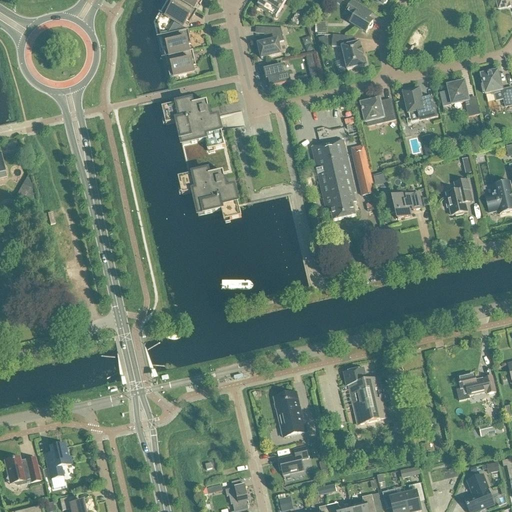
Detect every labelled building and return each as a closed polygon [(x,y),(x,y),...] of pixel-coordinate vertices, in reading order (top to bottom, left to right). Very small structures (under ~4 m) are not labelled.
[(177,0),(171,0),(168,6),(169,6),(172,7),(169,13),(166,11),(165,11),(162,16),(183,29),(190,18),(193,20),(197,12),(198,13),(198,12),(195,10),(195,11),(177,0)] [(177,0),(195,11),(195,10),(201,0),(204,2),(204,0),(177,0)] [(263,0),(258,9),(276,20),(287,2),(284,0),(263,0)] [(511,0),(496,0),(499,11),(508,9),(511,8),(511,0)] [(354,19),(350,25),(366,35),(369,30),(371,30),(373,27),(372,25),(373,24),(369,21),(373,15),(352,3),(346,14),(354,19)] [(301,20),(309,24),(315,14),(307,9),(301,20)] [(319,33),(327,33),(327,22),(318,23),(319,33)] [(258,47),(261,61),(281,56),(278,45),(284,43),(281,30),(265,30),(264,46),(258,47)] [(164,53),(165,59),(190,53),(187,41),(190,41),(188,32),(189,32),(188,31),(161,38),(163,47),(167,46),(168,52),(165,53),(164,53)] [(333,37),(332,48),(342,50),(345,62),(336,64),(338,73),(347,71),(347,72),(365,68),(364,65),(366,65),(364,59),(363,59),(360,45),(356,46),(347,48),(346,45),(347,38),(333,37)] [(329,46),(327,38),(318,40),(320,48),(329,46)] [(165,59),(167,68),(168,68),(168,67),(171,67),(173,73),(169,74),(169,73),(170,80),(195,74),(192,62),(195,61),(193,53),(193,52),(190,53),(165,59)] [(270,90),(273,89),(274,92),(283,90),(282,87),(291,85),(289,75),(284,76),(283,67),(264,72),(266,82),(268,81),(270,90)] [(481,88),(483,95),(485,95),(485,97),(494,95),(496,103),(504,101),(505,109),(511,107),(511,89),(502,92),(498,73),(490,75),(489,73),(482,75),(482,77),(481,77),(483,87),(481,88)] [(439,95),(443,110),(469,104),(467,95),(464,96),(462,85),(448,88),(449,93),(439,95)] [(438,119),(435,104),(433,99),(422,101),(419,92),(418,92),(416,91),(413,91),(412,93),(404,95),(408,116),(411,125),(419,123),(438,119)] [(362,112),(362,113),(363,113),(364,116),(361,117),(363,123),(365,123),(365,125),(367,124),(368,128),(395,122),(391,102),(380,105),(379,101),(372,103),(373,103),(361,106),(362,112)] [(227,190),(223,175),(231,173),(218,118),(211,120),(207,104),(193,107),(192,102),(162,109),(166,126),(177,124),(189,177),(178,179),(182,196),(193,194),(198,217),(222,212),(224,222),(241,218),(234,188),(227,190)] [(467,112),(468,120),(480,117),(479,109),(467,112)] [(353,206),(357,205),(354,196),(355,196),(343,142),(312,149),(317,172),(316,172),(317,177),(318,177),(325,208),(326,208),(330,211),(333,223),(356,218),(353,206)] [(423,147),(426,159),(434,157),(432,145),(423,147)] [(351,151),(354,163),(362,198),(374,195),(364,148),(351,151)] [(385,175),(375,177),(377,185),(387,183),(385,175)] [(472,204),(470,194),(467,182),(455,185),(456,191),(455,194),(447,196),(448,202),(445,203),(447,210),(450,210),(452,217),(455,217),(456,218),(464,216),(463,215),(467,214),(465,205),(472,204)] [(495,197),(486,199),(489,215),(499,213),(500,216),(511,213),(511,194),(510,184),(493,188),(495,197)] [(22,186),(20,190),(27,194),(30,190),(22,186)] [(27,194),(23,202),(24,205),(35,202),(31,187),(30,190),(27,194)] [(389,207),(391,215),(396,214),(398,222),(411,219),(409,210),(412,209),(413,212),(422,210),(419,196),(407,199),(406,197),(393,200),(394,206),(389,207)] [(375,204),(366,206),(368,213),(376,211),(375,204)] [(74,255),(67,226),(54,228),(61,257),(74,255)] [(343,375),(346,388),(349,388),(358,427),(389,420),(379,380),(367,383),(364,370),(343,375)] [(483,381),(475,383),(474,375),(458,379),(461,391),(457,392),(459,403),(469,401),(469,398),(486,394),(487,396),(496,394),(492,379),(483,381)] [(387,378),(390,390),(401,388),(399,376),(387,378)] [(292,426),(281,429),(283,440),(307,434),(304,424),(303,424),(296,395),(274,400),(276,406),(275,407),(276,411),(277,412),(278,417),(285,415),(285,418),(289,417),(292,426)] [(479,428),(481,439),(503,434),(501,423),(479,428)] [(428,444),(422,446),(423,453),(430,451),(428,444)] [(51,456),(44,457),(46,466),(50,481),(51,481),(53,491),(65,488),(62,479),(63,478),(61,469),(71,466),(69,459),(67,459),(64,446),(49,450),(51,456)] [(279,462),(283,477),(304,472),(301,462),(308,460),(306,449),(294,452),(295,458),(279,462)] [(13,485),(17,488),(20,484),(24,483),(29,485),(37,483),(35,475),(38,475),(35,460),(25,462),(26,465),(21,466),(19,459),(15,460),(15,458),(7,460),(8,462),(4,463),(7,479),(6,481),(8,483),(9,486),(13,485)] [(499,473),(498,465),(490,467),(491,475),(499,473)] [(409,472),(410,478),(420,476),(419,470),(409,472)] [(468,510),(468,511),(481,511),(494,507),(482,477),(468,483),(473,498),(464,502),(467,508),(467,510),(468,510)] [(410,495),(403,497),(407,511),(420,511),(418,500),(424,499),(421,485),(409,488),(410,495)] [(233,506),(234,511),(245,511),(249,511),(247,503),(248,503),(245,488),(225,492),(227,499),(229,498),(231,507),(233,506)] [(202,500),(208,499),(206,490),(200,492),(202,500)] [(407,511),(403,497),(396,499),(395,492),(382,495),(386,508),(392,506),(393,511),(407,511)] [(381,507),(379,496),(372,497),(374,508),(381,507)] [(360,507),(352,509),(352,511),(375,511),(372,497),(362,499),(363,503),(360,507)] [(83,511),(82,503),(76,505),(74,498),(59,501),(61,511),(66,511),(70,511),(83,511)] [(279,502),(281,511),(283,511),(289,511),(287,500),(279,502)]
